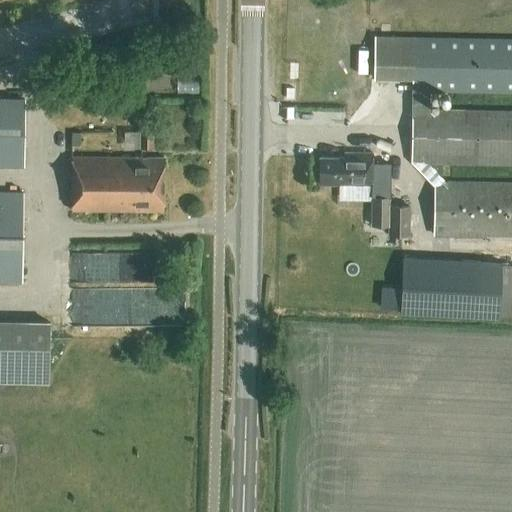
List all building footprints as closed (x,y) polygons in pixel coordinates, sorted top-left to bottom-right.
[(511,40),(413,38),(375,38),(374,81),(412,81),(411,163),(412,163),(412,162),(511,164),(511,112),(429,111),(429,91),(511,92),(511,40)] [(0,165),(23,165),(24,99),(0,99),(0,165)] [(140,149),(140,131),(124,131),(124,150),(140,149)] [(153,131),(140,131),(140,149),(153,149),(153,131)] [(71,145),(80,145),(81,133),(71,133),(71,145)] [(319,185),(372,185),(372,153),(345,153),(345,158),(319,157),(319,185)] [(71,211),(163,211),(164,158),(72,158),(71,211)] [(434,235),(511,236),(511,184),(434,183),(434,235)] [(0,281),(22,282),(23,193),(0,193),(0,281)] [(371,227),(387,227),(387,237),(410,237),(410,207),(390,207),(390,198),(371,198),(371,227)] [(457,260),(454,314),(479,315),(498,316),(501,262),(457,260)] [(0,321),(0,384),(49,385),(50,322),(0,321)]
